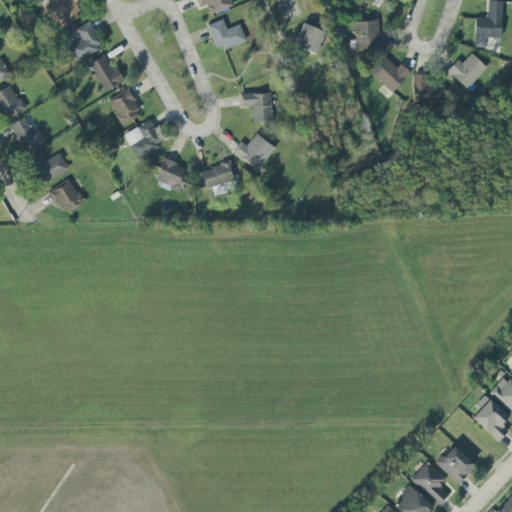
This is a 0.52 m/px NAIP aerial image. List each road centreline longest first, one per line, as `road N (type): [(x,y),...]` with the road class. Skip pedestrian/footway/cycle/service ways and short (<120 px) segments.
road 1 (residential): [(112,0),(191,130),(210,123),(212,109),(171,9),(156,2),(120,14)]
road 2 (residential): [(454,0),(441,39),(428,50),(412,44),(409,33),(419,0)]
